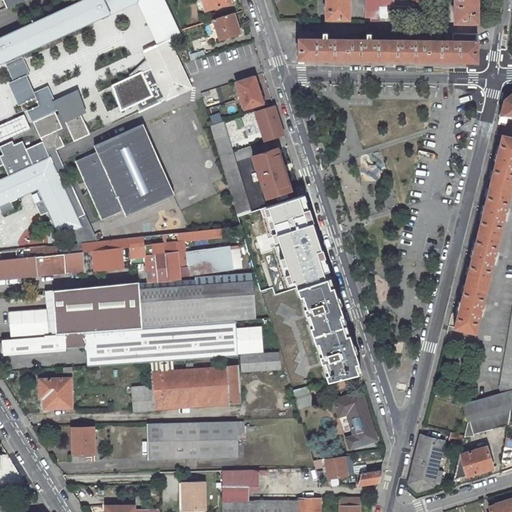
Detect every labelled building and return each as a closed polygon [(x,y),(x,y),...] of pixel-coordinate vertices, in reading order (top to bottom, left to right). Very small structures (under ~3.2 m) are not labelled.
[(81,0),(0,37),(0,63),(138,1),(158,44),(143,51),(166,100),(192,88),(179,60),(169,40),(180,35),(163,0),(81,0)] [(201,0),(205,11),(230,3),(228,0),(201,0)] [(325,0),(325,18),(348,19),(348,0),(325,0)] [(365,0),(365,21),(379,21),(379,6),(393,6),(393,0),(365,0)] [(454,2),(454,22),(477,23),(477,5),(477,0),(452,0),(453,2),(454,2)] [(234,13),(213,19),(220,40),(240,34),(234,13)] [(322,38),(322,32),(298,31),(298,59),(321,59),(322,38)] [(324,38),(322,38),(321,59),(321,60),(327,60),(327,59),(366,60),(372,60),(403,60),(403,61),(409,61),(409,60),(447,61),(453,61),(476,61),(476,34),(453,33),(453,40),(450,39),(447,39),(447,41),(406,40),(406,38),(403,38),(402,40),(372,40),(372,38),(368,38),(368,40),(328,39),(328,37),(324,37),(324,38)] [(262,102),(254,75),(235,81),(244,108),(262,102)] [(511,117),(511,93),(504,100),(500,116),(507,117),(511,117)] [(84,112),(76,95),(57,104),(74,141),(89,134),(80,114),(84,112)] [(265,142),(284,135),(274,105),(255,111),(265,142)] [(56,149),(64,146),(57,131),(62,128),(55,112),(33,122),(42,142),(42,141),(46,150),(54,146),(56,149)] [(210,116),(213,124),(223,121),(220,113),(210,116)] [(26,115),(0,125),(0,143),(32,130),(26,115)] [(505,124),(507,117),(500,116),(498,123),(505,124)] [(233,152),(223,121),(210,126),(220,156),(233,152)] [(97,151),(76,161),(102,219),(123,210),(126,216),(173,194),(142,124),(95,145),(97,151)] [(459,309),(454,327),(475,332),(479,314),(481,314),(483,307),(481,307),(492,262),(494,262),(496,255),(494,254),(503,217),(505,218),(507,211),(505,210),(511,180),(511,136),(502,134),(497,153),(495,152),(494,160),(495,161),(484,205),(483,204),(481,212),(482,213),(473,249),(472,249),(470,256),(471,257),(461,301),(459,301),(457,309),(459,309)] [(0,205),(2,205),(6,213),(14,209),(11,201),(38,188),(39,191),(43,199),(35,203),(39,211),(47,208),(49,212),(60,236),(81,226),(79,222),(77,218),(85,214),(71,182),(63,186),(59,178),(56,170),(64,167),(56,149),(54,146),(46,150),(42,141),(42,142),(26,149),(22,141),(14,144),(12,141),(0,146),(0,147),(3,154),(0,155),(0,205)] [(277,148),(252,156),(259,177),(284,169),(283,166),(284,166),(278,148),(278,149),(277,148)] [(233,152),(220,156),(229,187),(242,183),(233,152)] [(64,167),(56,170),(59,178),(67,174),(64,167)] [(291,190),(284,169),(259,177),(266,198),(291,190)] [(251,211),(242,183),(229,187),(237,215),(251,211)] [(43,199),(39,191),(31,195),(35,203),(43,199)] [(273,206),(280,232),(303,226),(295,200),(273,206)] [(0,251),(0,278),(72,271),(72,274),(132,267),(131,259),(145,257),(148,283),(188,278),(188,275),(233,269),(242,267),(239,249),(230,250),(230,246),(208,249),(207,238),(236,235),(243,234),(242,231),(240,226),(0,251)] [(16,237),(5,238),(5,247),(17,246),(16,237)] [(313,246),(285,254),(293,281),(321,273),(313,246)] [(329,287),(326,278),(317,281),(297,288),(299,296),(302,295),(306,307),(303,308),(306,315),(308,314),(312,326),(309,327),(315,343),(318,342),(322,354),(319,355),(321,363),(324,362),(327,371),(324,372),(327,381),(357,373),(352,357),(355,355),(348,334),(345,335),(337,309),(340,308),(333,286),(329,287)] [(139,289),(138,281),(52,290),(56,334),(85,332),(235,320),(255,319),(252,281),(139,289)] [(348,334),(340,308),(337,309),(345,335),(348,334)] [(511,315),(500,388),(502,393),(463,404),(468,421),(510,409),(511,400),(511,315)] [(238,355),(235,320),(85,332),(85,335),(84,338),(85,340),(85,343),(84,345),(84,346),(84,348),(86,351),(87,366),(151,361),(172,360),(238,355)] [(66,348),(84,346),(84,345),(85,343),(85,340),(84,338),(85,335),(85,332),(56,334),(44,335),(44,336),(2,339),(4,354),(66,350),(66,348)] [(280,368),(279,353),(241,355),(242,370),(280,368)] [(361,372),(355,355),(352,357),(357,373),(361,372)] [(173,370),(172,360),(151,361),(152,371),(173,370)] [(152,385),(132,387),(133,411),(154,410),(154,409),(239,403),(239,396),(229,397),(227,366),(193,368),(193,363),(186,363),(187,369),(173,370),(152,371),(151,371),(152,385)] [(236,365),(227,365),(227,366),(229,397),(239,396),(236,365)] [(44,397),(45,407),(71,407),(70,378),(40,379),(41,397),(44,397)] [(308,386),(292,390),(298,409),(314,404),(308,386)] [(355,436),(347,438),(350,448),(377,439),(363,396),(355,399),(354,394),(334,400),(339,416),(347,413),(355,436)] [(468,421),(464,436),(464,437),(474,436),(473,434),(508,424),(510,409),(468,421)] [(244,421),(236,421),(148,424),(149,459),(237,456),(237,440),(246,440),(246,433),(244,433),(244,421)] [(94,427),(72,427),(73,462),(86,462),(86,457),(92,457),(92,454),(94,454),(94,444),(97,444),(97,439),(94,439),(94,427)] [(452,432),(449,441),(462,444),(464,437),(464,436),(452,432)] [(409,482),(417,490),(439,484),(443,471),(436,469),(439,457),(443,458),(445,451),(441,450),(443,441),(421,435),(409,482)] [(464,450),(460,451),(453,480),(493,468),(486,446),(464,453),(464,450)] [(511,454),(511,448),(504,447),(502,461),(511,462),(511,454)] [(355,474),(351,455),(344,456),(347,475),(355,474)] [(347,475),(344,456),(313,460),(315,468),(323,466),(327,466),(329,478),(347,475)] [(222,511),(320,511),(320,498),(297,498),(297,500),(248,500),(248,490),(258,490),(258,469),(223,470),(222,511)] [(378,482),(381,469),(362,472),(362,473),(358,473),(358,477),(361,477),(359,485),(378,482)] [(206,509),(205,482),(182,482),(183,510),(206,509)] [(0,486),(0,495),(4,495),(3,492),(11,491),(10,487),(0,486)] [(359,511),(360,497),(340,497),(339,511),(359,511)] [(511,511),(511,497),(495,503),(495,504),(489,506),(490,511),(511,511)]
